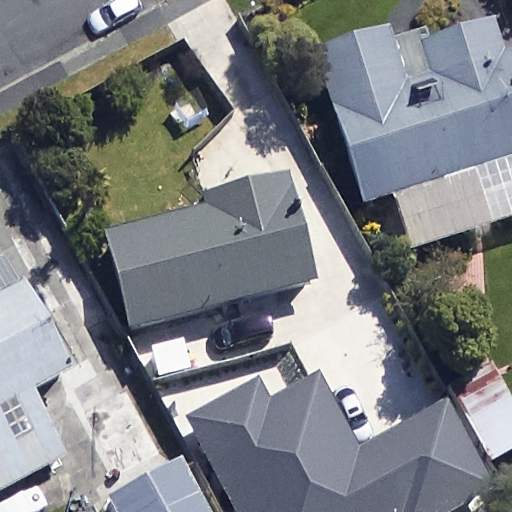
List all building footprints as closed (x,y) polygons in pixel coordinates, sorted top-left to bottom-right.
[(511,236),(511,86),(498,41),(392,72),(386,51),(314,72),(357,220),(391,210),(408,267),(511,236)] [(149,349),(162,394),(291,357),(278,312),(312,303),(279,191),(201,214),(204,224),(103,253),(132,354),(149,349)] [(69,389),(23,303),(0,315),(0,505),(65,471),(32,409),(69,389)] [(511,465),(511,412),(498,389),(453,416),(491,478),(511,465)] [(355,468),(315,394),(264,421),(253,400),(186,436),(225,511),(478,511),(489,506),(444,421),(355,468)]
